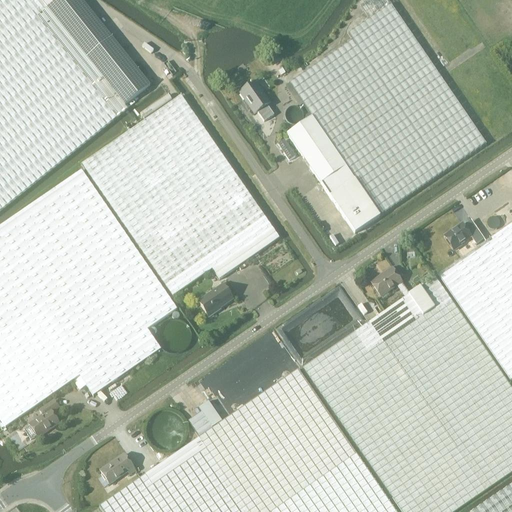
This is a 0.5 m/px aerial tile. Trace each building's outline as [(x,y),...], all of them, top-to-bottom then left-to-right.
[(0,0),(0,212),(127,110),(125,107),(149,87),(79,0),(58,0),(46,10),(42,4),(46,0),(0,0)] [(286,135),(309,169),(355,235),(485,145),(386,0),(369,0),(359,7),(368,20),(347,35),(352,41),(288,85),(311,118),(286,135)] [(254,83),(253,84),(252,83),(249,85),(249,86),(239,93),(254,114),(269,104),(254,83)] [(219,281),(238,268),(279,240),(180,97),(81,165),(136,245),(172,298),(212,270),(219,281)] [(302,119),(302,118),(301,115),(299,112),(296,109),(292,108),(289,109),(286,110),(285,111),(283,113),(282,115),(281,119),(282,122),(283,124),(284,125),(287,128),(289,128),(291,129),(294,128),(296,127),(298,126),(300,124),(301,123),(302,119)] [(176,311),(131,244),(81,172),(0,227),(0,421),(5,429),(79,378),(93,397),(160,351),(147,331),(176,311)] [(511,224),(492,238),(485,242),(437,275),(511,381),(511,224)] [(454,231),(445,237),(444,238),(453,251),(461,246),(460,245),(471,238),(462,224),(453,230),(454,231)] [(381,297),(397,287),(404,298),(409,294),(402,283),(392,269),(371,283),(381,297)] [(511,389),(435,278),(303,369),(399,511),(453,511),(511,471),(511,389)] [(216,312),(232,300),(223,286),(198,303),(208,318),(216,312)] [(189,338),(189,335),(188,332),(186,330),(184,327),(182,325),(179,324),(175,323),(172,323),(169,323),(166,324),(164,326),(162,328),(160,330),(159,332),(158,335),(158,338),(158,341),(159,343),(160,346),(162,348),(164,350),(166,352),(169,353),(172,354),(175,354),(178,353),(181,352),(183,350),(186,348),(187,345),(189,342),(189,338)] [(395,511),(356,455),(298,370),(199,438),(99,507),(101,511),(395,511)] [(54,402),(39,412),(42,416),(28,425),(37,439),(59,424),(51,413),(59,408),(54,402)] [(182,432),(181,428),(180,424),(178,421),(175,417),(172,415),(168,413),(164,412),(161,412),(157,413),(153,414),(149,417),(147,419),(145,422),(143,425),(142,429),(142,433),(143,437),(144,441),(146,444),(149,447),(152,449),(156,451),(159,452),(163,452),(167,451),(170,450),(173,448),(176,446),(178,443),(180,440),(181,436),(182,432)] [(135,472),(128,461),(125,456),(108,468),(108,466),(100,472),(109,486),(127,473),(129,476),(135,472)] [(511,511),(511,486),(474,511),(511,511)]
